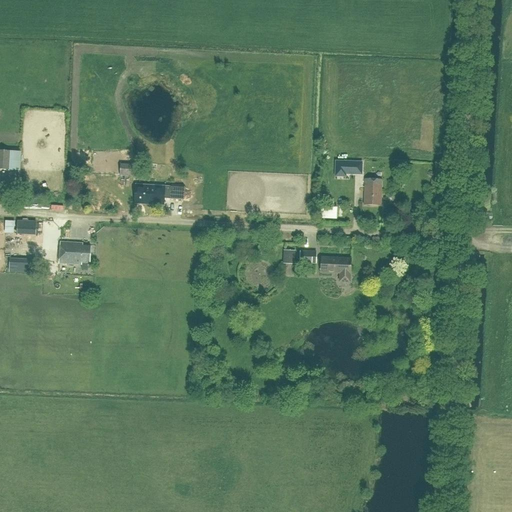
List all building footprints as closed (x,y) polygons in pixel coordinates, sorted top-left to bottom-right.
[(0,169),(10,170),(11,151),(0,150),(0,169)] [(10,171),(22,171),(23,151),(11,151),(10,171)] [(126,162),(120,162),(120,175),(136,176),(136,165),(126,164),(126,162)] [(90,165),(90,173),(104,174),(105,167),(90,165)] [(361,184),(361,176),(342,177),(343,185),(361,184)] [(381,205),(381,185),(382,180),(364,180),(364,205),(381,205)] [(184,188),(136,185),(134,203),(164,205),(164,198),(183,199),(184,188)] [(74,230),(74,238),(95,239),(95,230),(74,230)] [(83,243),(60,242),(59,264),(81,265),(82,263),(90,263),(91,246),(82,246),(83,243)] [(284,250),(284,262),(294,262),(295,250),(284,250)] [(300,262),(316,263),(316,252),(300,251),(300,262)] [(350,274),(351,259),(321,257),(320,273),(342,274),(342,281),(348,282),(349,281),(349,274),(350,274)]
